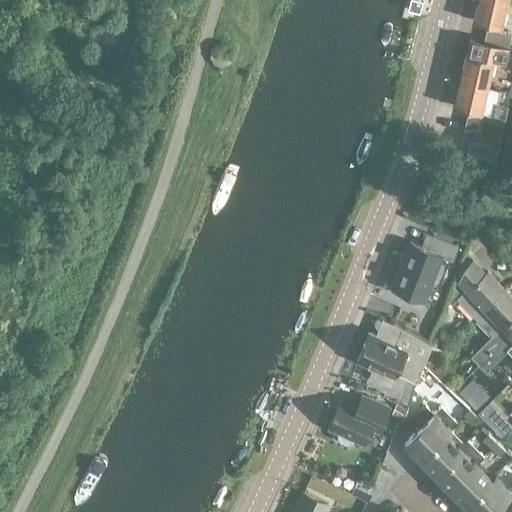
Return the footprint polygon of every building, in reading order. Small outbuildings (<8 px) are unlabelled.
[(421,0),(410,0),(408,8),(419,12),(422,0),(421,0)] [(504,0),(476,0),(472,19),(486,23),(482,39),(506,44),(509,33),(496,30),(498,25),(499,26),(504,0)] [(464,52),(458,78),(485,84),(491,58),(490,58),(491,53),(503,56),(506,44),(482,39),(478,56),(464,52)] [(485,84),(458,78),(452,105),(467,108),(463,125),(473,127),(477,111),(478,111),(485,84)] [(468,148),(496,156),(499,145),(471,137),(468,148)] [(511,168),(502,184),(511,189),(511,168)] [(428,247),(409,240),(390,288),(424,302),(442,255),(452,259),(458,244),(433,234),(428,247)] [(463,268),(448,302),(451,305),(457,299),(474,316),(503,287),(486,269),(474,280),(463,268)] [(492,334),(470,356),(477,363),(505,335),(511,328),(511,296),(503,287),(474,316),(492,334)] [(421,367),(431,341),(429,340),(401,327),(394,342),(375,334),(368,331),(356,360),(373,367),(370,375),(390,384),(400,358),(421,367)] [(478,364),(465,376),(471,382),(483,370),(485,371),(506,350),(511,355),(511,328),(505,335),(477,363),(478,364)] [(358,409),(339,401),(328,427),(338,431),(337,435),(339,439),(346,443),(350,441),(352,437),(362,442),(367,430),(373,428),(378,430),(388,407),(367,398),(362,407),(358,409)] [(502,433),(511,422),(511,419),(490,399),(479,411),(502,433)] [(394,412),(400,414),(404,406),(397,403),(394,412)] [(415,430),(403,441),(419,457),(456,420),(441,404),(433,412),(425,403),(407,421),(415,430)] [(469,408),(464,414),(473,422),(478,416),(469,408)] [(456,420),(419,457),(434,473),(468,439),(464,442),(450,428),(457,421),(456,420)] [(488,433),(482,439),(491,448),(497,442),(488,433)] [(468,439),(434,473),(450,488),(484,455),(468,439)] [(497,442),(491,448),(500,456),(505,450),(497,442)] [(484,455),(450,488),(465,504),(495,474),(495,473),(491,477),(477,462),(484,455)] [(495,474),(465,504),(472,511),(488,511),(505,496),(511,503),(511,486),(510,489),(495,474)] [(359,477),(352,490),(364,497),(371,484),(359,477)] [(323,511),(328,503),(303,491),(292,511),(323,511)]
